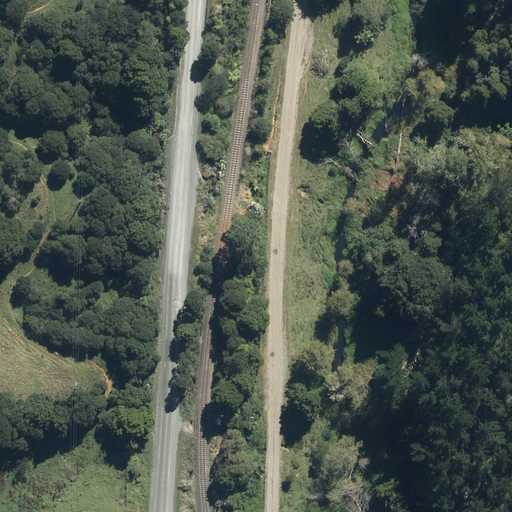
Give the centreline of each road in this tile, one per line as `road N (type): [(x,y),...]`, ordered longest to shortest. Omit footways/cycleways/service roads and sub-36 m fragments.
road 1 (unknown): [(253,511),(259,203),(280,0)]
road 2 (tertiary): [(162,511),(196,0)]
